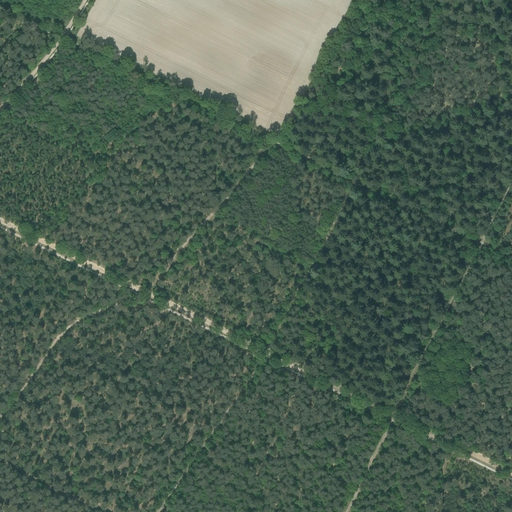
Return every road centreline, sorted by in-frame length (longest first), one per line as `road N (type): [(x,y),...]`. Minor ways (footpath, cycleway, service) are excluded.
road 1 (track): [(0,418),(65,330),(143,291),(275,143)]
road 2 (track): [(263,350),(0,221)]
road 3 (track): [(394,415),(263,350)]
road 4 (track): [(84,0),(0,110)]
road 5 (track): [(511,473),(394,415)]
road 6 (track): [(0,464),(114,511)]
